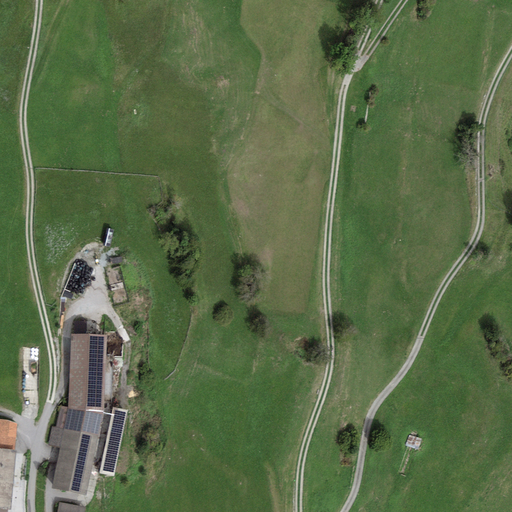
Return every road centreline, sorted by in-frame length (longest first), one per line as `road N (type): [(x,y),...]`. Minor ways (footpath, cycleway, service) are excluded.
road 1 (track): [(298,511),(299,476),(330,372),(326,263),(343,88),(376,0)]
road 2 (track): [(511,54),(486,109),(474,247),(441,294),(417,353),(373,410),(358,491),(346,511)]
road 3 (track): [(38,0),(23,107),(31,252),(53,389)]
road 4 (residential): [(53,389),(37,446),(32,511)]
